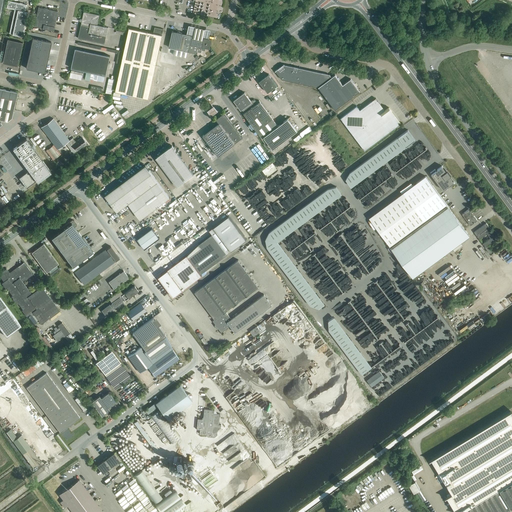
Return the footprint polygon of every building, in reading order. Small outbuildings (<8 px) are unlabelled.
[(12,34),(23,36),(28,12),(25,11),(26,4),(8,1),(6,8),(14,9),(9,33),(12,34)] [(42,29),(54,31),(55,27),(54,27),(58,11),(38,7),(34,27),(42,28),(42,29)] [(80,22),(82,22),(78,38),(104,44),(108,27),(97,25),(99,15),(84,12),(82,19),(81,19),(80,22)] [(192,35),(192,37),(203,40),(204,38),(208,39),(209,36),(210,32),(210,30),(189,25),(188,27),(187,32),(187,34),(192,35)] [(115,91),(148,99),(155,66),(162,35),(162,33),(163,33),(163,29),(155,27),(153,33),(129,28),(115,91)] [(192,37),(192,35),(177,32),(175,32),(172,31),(169,47),(171,48),(174,48),(187,51),(189,51),(196,53),(196,52),(201,53),(202,47),(210,49),(210,48),(212,40),(208,39),(204,38),(203,40),(192,37)] [(51,42),(32,38),(26,68),(45,72),(51,42)] [(2,63),(17,66),(19,60),(22,43),(7,39),(3,59),(2,63)] [(71,68),(105,75),(110,56),(75,48),(71,68)] [(329,75),(284,65),(284,64),(275,71),(281,79),(318,87),(335,110),(360,91),(351,79),(343,85),(335,75),(331,77),(329,75)] [(83,75),(71,72),(69,77),(81,80),(83,75)] [(259,82),(267,93),(277,86),(268,74),(259,82)] [(105,93),(111,94),(114,80),(109,79),(105,93)] [(0,88),(0,126),(2,125),(1,123),(1,120),(7,121),(12,118),(17,92),(0,88)] [(33,101),(35,95),(21,91),(19,98),(33,101)] [(243,114),(262,138),(263,137),(272,149),(297,131),(288,119),(278,126),(260,101),(258,103),(258,102),(257,102),(257,101),(256,101),(255,101),(255,100),(254,100),(253,100),(252,100),(251,100),(251,101),(245,92),(234,100),(241,110),(242,109),(244,113),(243,114)] [(340,118),(365,151),(401,124),(390,109),(386,112),(376,98),(360,110),(357,106),(340,118)] [(211,115),(218,110),(214,104),(207,109),(211,115)] [(219,124),(203,136),(218,156),(242,138),(224,113),(216,120),(219,124)] [(58,149),(68,141),(71,145),(72,144),(77,151),(86,143),(82,137),(75,142),(72,138),(69,140),(53,118),(41,127),(58,149)] [(303,136),(312,129),(309,125),(300,132),(303,136)] [(27,172),(19,178),(26,188),(50,171),(43,160),(42,161),(26,138),(12,148),(30,172),(28,174),(27,172)] [(156,158),(177,187),(193,175),(172,146),(156,158)] [(262,171),(267,177),(277,170),(272,163),(262,171)] [(134,199),(146,215),(169,198),(145,166),(105,196),(117,212),(134,199)] [(453,182),(449,177),(451,176),(447,171),(446,172),(442,167),(442,166),(436,171),(435,169),(430,173),(431,175),(432,174),(443,189),(443,190),(449,186),(450,187),(455,184),(454,182),(453,182)] [(447,205),(426,176),(400,195),(421,224),(447,205)] [(254,196),(250,196),(259,217),(268,220),(274,219),(278,217),(273,205),(274,203),(276,204),(276,202),(280,204),(280,209),(283,202),(282,200),(283,196),(285,196),(283,192),(278,192),(275,191),(274,192),(273,187),(271,187),(271,185),(264,183),(261,184),(268,198),(266,198),(265,202),(260,201),(259,198),(256,199),(255,199),(254,196)] [(279,237),(343,195),(337,185),(336,185),(264,233),(266,241),(309,307),(315,305),(316,308),(319,307),(323,304),(279,237)] [(390,247),(413,278),(470,236),(447,205),(421,224),(390,247)] [(462,214),(470,225),(474,223),(474,222),(477,220),(469,209),(462,214)] [(229,216),(213,228),(231,251),(246,240),(229,216)] [(60,229),(61,230),(51,238),(73,266),(93,251),(75,227),(76,226),(76,224),(74,220),(72,220),(60,229)] [(485,247),(485,248),(489,254),(492,252),(487,246),(497,239),(488,228),(489,227),(486,223),(474,232),(479,239),(487,234),(490,238),(482,244),(485,247)] [(137,239),(145,249),(160,238),(152,228),(137,239)] [(169,285),(167,287),(173,296),(182,289),(183,290),(201,276),(200,274),(227,254),(212,234),(199,244),(201,248),(188,258),(186,256),(168,270),(169,272),(163,276),(169,285)] [(31,253),(46,273),(48,271),(56,266),(58,264),(44,244),(31,253)] [(75,272),(84,284),(120,258),(111,246),(75,272)] [(299,256),(298,261),(306,263),(306,265),(307,266),(309,260),(310,260),(310,257),(308,256),(309,252),(296,249),(296,248),(292,247),(291,251),(295,252),(294,255),(299,256)] [(215,319),(213,321),(221,332),(230,326),(235,333),(272,306),(264,294),(231,319),(226,312),(258,287),(238,260),(195,292),(208,310),(215,319)] [(22,310),(26,316),(32,312),(41,324),(59,311),(42,286),(32,294),(23,282),(33,274),(24,262),(8,274),(5,270),(0,273),(0,276),(4,282),(2,283),(5,288),(6,287),(12,295),(11,296),(17,304),(18,304),(23,310),(22,310)] [(56,266),(48,271),(50,274),(58,268),(56,266)] [(312,269),(308,272),(317,285),(321,283),(318,279),(319,278),(316,274),(315,274),(312,269)] [(109,282),(114,289),(129,278),(123,271),(109,282)] [(101,310),(105,315),(113,309),(112,308),(114,307),(115,308),(123,302),(122,301),(124,299),(125,300),(138,291),(134,286),(121,295),(122,297),(120,298),(119,297),(111,303),(112,304),(110,305),(109,304),(101,310)] [(0,328),(6,337),(21,326),(0,297),(0,328)] [(139,303),(123,314),(129,322),(145,311),(139,303)] [(347,315),(343,319),(361,341),(365,346),(367,347),(366,352),(377,343),(377,341),(379,341),(379,339),(380,338),(378,335),(375,336),(372,336),(372,335),(372,326),(374,324),(375,325),(379,324),(378,319),(381,317),(379,315),(376,314),(374,315),(368,314),(367,319),(368,320),(367,322),(363,317),(349,318),(347,315)] [(27,318),(32,324),(36,321),(31,315),(27,318)] [(361,374),(371,367),(336,315),(326,322),(361,374)] [(140,347),(128,356),(140,372),(148,367),(155,376),(179,359),(172,350),(172,349),(172,348),(172,349),(164,338),(166,336),(153,318),(132,333),(142,347),(140,348),(140,347)] [(55,334),(53,335),(57,341),(69,332),(62,322),(58,325),(59,327),(53,332),(55,334)] [(41,338),(47,345),(50,343),(44,335),(41,338)] [(113,349),(96,361),(111,384),(112,383),(115,387),(131,376),(113,349)] [(20,371),(23,376),(37,364),(33,359),(20,371)] [(367,380),(372,387),(385,378),(380,371),(367,380)] [(39,378),(26,387),(60,433),(80,418),(46,372),(45,374),(39,378)] [(156,403),(168,419),(192,401),(180,385),(156,403)] [(91,402),(102,416),(110,410),(111,411),(120,404),(117,400),(116,401),(109,392),(101,398),(99,396),(91,402)] [(20,400),(26,408),(31,404),(25,397),(20,400)] [(155,403),(145,410),(149,416),(159,409),(155,403)] [(14,406),(0,415),(0,422),(33,467),(50,454),(14,406)] [(220,414),(214,414),(214,410),(204,409),(203,417),(202,419),(198,419),(197,429),(200,430),(200,434),(206,435),(208,436),(215,437),(217,435),(217,433),(216,432),(221,428),(221,425),(219,424),(220,414)] [(151,416),(172,444),(180,437),(159,410),(151,416)] [(511,511),(511,413),(510,411),(431,459),(452,493),(447,496),(456,511),(461,511),(464,511),(511,511)] [(147,433),(144,435),(152,446),(155,444),(147,433)] [(235,433),(217,444),(222,452),(240,441),(235,433)] [(105,460),(98,466),(103,472),(107,469),(110,473),(116,469),(112,465),(119,460),(114,454),(107,459),(106,458),(104,459),(105,460)] [(176,511),(187,505),(176,488),(172,490),(171,488),(164,492),(166,495),(162,497),(144,468),(136,473),(160,511),(176,511)] [(60,502),(64,508),(67,505),(72,511),(102,511),(103,511),(79,480),(59,494),(63,500),(60,502)] [(415,482),(409,485),(414,494),(420,490),(415,482)]
